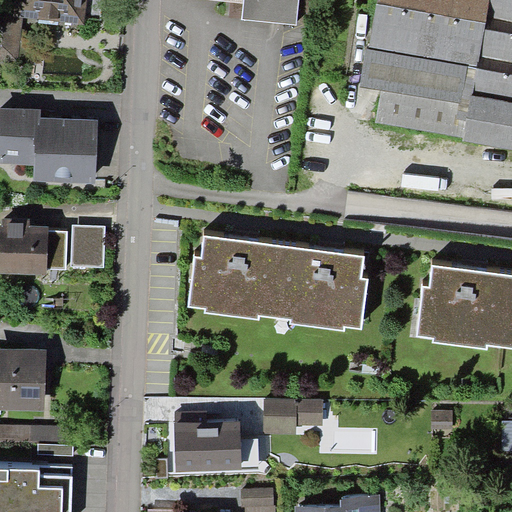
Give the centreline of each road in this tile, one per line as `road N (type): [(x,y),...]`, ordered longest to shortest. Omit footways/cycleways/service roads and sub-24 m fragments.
road 1 (residential): [(145,0),(125,511)]
road 2 (unknown): [(269,225),(262,53),(179,0)]
